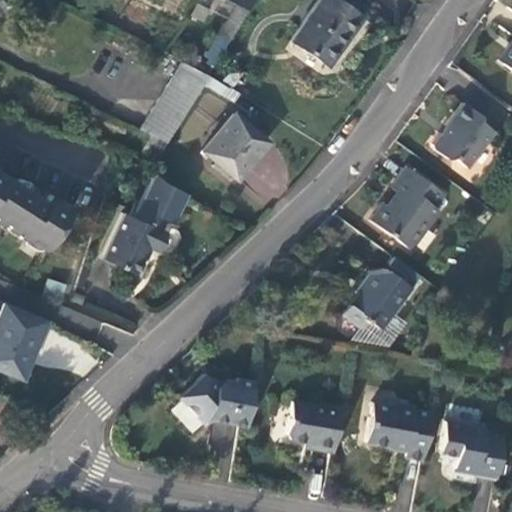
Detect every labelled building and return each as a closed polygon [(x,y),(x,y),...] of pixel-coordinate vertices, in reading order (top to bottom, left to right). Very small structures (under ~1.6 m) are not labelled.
[(174,13),(180,0),(165,0),(162,7),(174,13)] [(360,16),(337,0),(318,0),(290,40),(322,63),(337,42),(340,44),(360,16)] [(214,62),(247,11),(235,4),(202,55),(214,62)] [(511,47),(511,39),(497,59),(501,63),(511,47)] [(511,47),(501,63),(511,71),(511,47)] [(138,129),(164,142),(206,75),(181,61),(138,129)] [(476,114),(460,102),(444,125),(447,126),(443,132),(438,133),(430,143),(431,148),(443,157),(450,156),(465,167),(492,131),(477,120),(476,114)] [(200,148),(235,179),(266,142),(231,112),(200,148)] [(156,158),(163,142),(149,135),(141,151),(156,158)] [(442,193),(410,170),(401,183),(397,180),(391,188),(395,191),(385,204),(381,201),(368,219),(408,249),(428,222),(426,220),(435,207),(432,206),(442,193)] [(0,222),(23,238),(24,236),(36,244),(44,249),(49,241),(66,216),(71,208),(63,203),(50,194),(41,207),(37,204),(38,202),(21,192),(20,193),(16,190),(16,189),(0,178),(0,222)] [(99,257),(133,273),(146,245),(152,248),(160,231),(121,212),(99,257)] [(378,328),(409,287),(385,269),(367,272),(353,290),(353,294),(339,313),(357,326),(364,317),(378,328)] [(40,295),(57,301),(63,284),(46,278),(40,295)] [(0,370),(16,378),(41,319),(1,303),(0,304),(0,370)] [(233,379),(222,377),(214,386),(202,373),(177,397),(202,423),(208,418),(244,425),(252,380),(234,377),(233,379)] [(283,432),(288,438),(310,442),(310,447),(331,451),(339,407),(318,403),(317,406),(289,401),(283,432)] [(403,456),(421,459),(429,412),(412,409),(409,405),(397,403),(392,406),(391,405),(370,401),(363,441),(404,448),(403,456)] [(451,468),(494,475),(503,425),(483,421),(482,427),(443,421),(437,453),(454,455),(451,468)]
